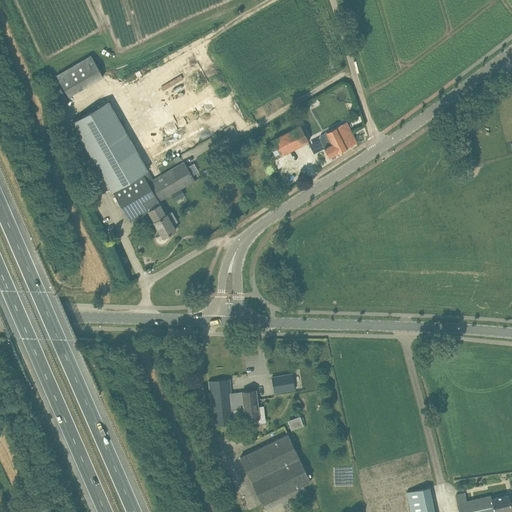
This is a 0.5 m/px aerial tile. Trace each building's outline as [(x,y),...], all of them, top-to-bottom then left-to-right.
[(91,55),(56,75),(69,97),(104,77),(91,55)] [(183,73),(201,59),(198,55),(180,69),(183,73)] [(67,98),(61,87),(56,90),(63,100),(67,98)] [(108,101),(73,121),(112,190),(148,169),(108,101)] [(194,105),(182,110),(187,121),(198,116),(194,105)] [(320,135),(319,138),(324,148),(329,157),(337,152),(337,153),(357,143),(346,122),(326,132),(320,135)] [(272,139),(281,155),(309,141),(300,124),(272,139)] [(148,169),(112,190),(131,221),(148,211),(154,221),(163,237),(176,229),(173,223),(176,221),(175,219),(176,219),(172,212),(167,214),(165,215),(159,204),(160,204),(159,201),(195,180),(184,162),(153,179),(148,169)] [(182,188),(173,193),(176,200),(186,195),(182,188)] [(272,376),(275,392),(295,389),(292,373),(272,376)] [(231,379),(209,381),(213,426),(234,423),(233,410),(245,409),(246,419),(252,419),(253,423),(265,422),(263,406),(258,407),(256,390),(232,393),(231,379)] [(293,430),(305,425),(301,415),(289,419),(293,430)] [(309,498),(303,485),(311,481),(289,433),(241,456),(267,511),(282,511),(284,510),(309,498)] [(407,492),(411,511),(434,511),(429,487),(407,492)] [(456,495),(459,511),(503,511),(511,510),(511,508),(509,495),(492,498),(491,496),(466,501),(465,493),(456,495)]
